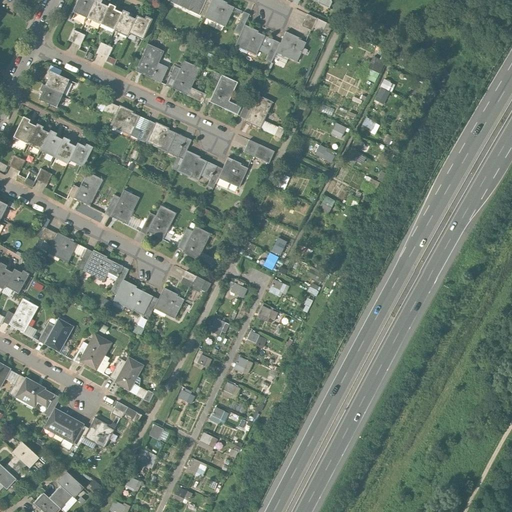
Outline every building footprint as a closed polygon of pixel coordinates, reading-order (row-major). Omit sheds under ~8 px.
[(77,0),(72,12),(86,18),(94,0),(77,0)] [(101,0),(94,0),(86,18),(100,24),(108,7),(101,3),(102,0),(101,0)] [(168,0),(199,14),(206,0),(168,0)] [(206,0),(199,14),(205,17),(212,0),(206,0)] [(226,27),(233,11),(234,8),(235,6),(227,3),(228,2),(223,0),(212,0),(205,17),(226,27)] [(309,0),(328,9),(331,3),(329,0),(309,0)] [(109,4),(108,7),(100,24),(114,30),(122,13),(114,10),(116,7),(109,4)] [(123,10),(122,13),(114,30),(128,36),(129,34),(135,19),(128,16),(129,13),(123,10)] [(235,32),(241,34),(245,24),(250,14),(244,12),(235,32)] [(302,26),(312,31),(314,27),(323,31),(323,32),(328,35),(331,27),(331,25),(307,15),(302,26)] [(137,16),(135,19),(129,34),(143,40),(152,19),(146,16),(145,19),(137,16)] [(259,30),(245,24),(241,34),(235,46),(256,56),(259,51),(265,36),(258,32),(259,30)] [(73,30),(68,41),(80,46),(85,36),(73,30)] [(286,31),(281,43),(276,52),(297,62),(306,42),(299,39),(300,37),(286,31)] [(281,43),(265,36),(259,51),(267,55),(265,60),(271,63),(276,52),(281,43)] [(101,43),(96,54),(107,59),(112,48),(101,43)] [(148,45),(135,71),(151,79),(158,63),(163,53),(148,45)] [(184,61),(180,70),(172,89),(203,103),(203,102),(206,95),(191,88),(200,68),(184,61)] [(168,67),(158,63),(151,79),(160,83),(168,67)] [(165,86),(172,89),(180,70),(174,67),(165,86)] [(49,78),(45,86),(62,94),(68,80),(49,71),(46,77),(49,78)] [(209,104),(209,103),(222,76),(216,73),(206,95),(203,102),(209,104)] [(238,83),(222,76),(209,103),(237,116),(241,107),(229,102),(238,83)] [(375,100),(384,104),(390,92),(394,83),(384,79),(375,100)] [(55,108),(62,94),(45,86),(42,85),(39,91),(42,92),(39,100),(55,108)] [(257,95),(252,105),(245,120),(244,122),(281,139),(285,130),(279,127),(279,128),(264,121),(272,102),(257,95)] [(96,109),(103,112),(108,103),(101,100),(96,109)] [(108,102),(108,103),(103,112),(115,117),(119,107),(108,102)] [(240,117),(245,120),(252,105),(246,102),(240,117)] [(120,105),(119,107),(115,117),(110,126),(137,139),(140,132),(134,129),(140,116),(133,113),(134,111),(120,105)] [(13,137),(27,143),(36,126),(29,122),(30,119),(24,116),(13,137)] [(141,140),(147,143),(155,124),(149,121),(141,140)] [(147,143),(168,153),(177,134),(169,130),(169,128),(156,122),(155,124),(147,143)] [(37,123),(36,126),(27,143),(40,150),(49,133),(42,129),(43,126),(37,123)] [(335,123),(332,134),(342,136),(345,126),(335,123)] [(40,150),(54,157),(62,140),(55,136),(57,133),(50,130),(49,133),(40,150)] [(168,153),(178,157),(186,138),(177,134),(168,153)] [(67,164),(69,160),(76,146),(69,143),(70,140),(64,137),(62,140),(54,157),(67,164)] [(186,138),(178,157),(183,160),(187,151),(192,140),(186,138)] [(274,152),(249,140),(244,152),(269,164),(274,152)] [(78,143),(76,146),(69,160),(83,167),(93,147),(87,144),(85,147),(78,143)] [(348,150),(345,160),(356,163),(359,153),(348,150)] [(198,181),(201,176),(207,162),(199,158),(200,157),(187,151),(183,160),(177,172),(198,181)] [(14,155),(9,166),(20,172),(25,161),(14,155)] [(177,172),(183,160),(178,157),(172,169),(177,172)] [(228,157),(223,169),(218,178),(239,188),(248,169),(241,165),(241,164),(228,157)] [(213,189),(218,178),(223,169),(207,162),(201,176),(210,180),(207,186),(213,189)] [(41,169),(36,179),(46,185),(52,174),(41,169)] [(286,171),(281,185),(288,188),(293,174),(286,171)] [(102,180),(87,173),(80,188),(74,199),(89,206),(102,180)] [(32,187),(34,182),(27,178),(25,183),(32,187)] [(68,196),(74,199),(80,188),(74,185),(68,196)] [(139,199),(124,191),(120,198),(110,217),(125,225),(139,199)] [(105,214),(110,217),(120,198),(114,195),(105,214)] [(175,214),(160,206),(155,216),(147,232),(162,239),(175,214)] [(146,235),(147,232),(155,216),(150,213),(140,232),(146,235)] [(33,235),(52,245),(57,234),(46,228),(50,220),(43,216),(33,235)] [(210,234),(195,226),(192,232),(183,251),(182,253),(197,260),(201,252),(210,234)] [(177,248),(183,251),(192,232),(187,229),(177,248)] [(68,263),(77,244),(70,241),(71,239),(58,232),(57,234),(52,245),(48,253),(68,263)] [(278,254),(284,242),(277,238),(271,250),(278,254)] [(77,269),(83,272),(93,252),(87,249),(77,269)] [(94,251),(93,252),(83,272),(103,282),(108,273),(113,262),(106,259),(107,257),(94,251)] [(222,262),(201,252),(197,260),(218,271),(222,262)] [(0,287),(3,289),(5,286),(12,272),(5,268),(7,266),(1,262),(0,263),(0,287)] [(108,273),(118,278),(123,267),(113,262),(108,273)] [(112,289),(118,292),(124,281),(129,270),(123,267),(118,278),(112,289)] [(14,269),(12,272),(5,286),(18,293),(21,289),(28,276),(29,274),(23,270),(22,273),(14,269)] [(186,272),(180,283),(200,293),(201,291),(206,293),(211,284),(186,272)] [(32,279),(28,276),(21,289),(25,291),(32,279)] [(274,278),(268,291),(282,297),(288,284),(274,278)] [(136,287),(124,281),(118,292),(114,301),(143,316),(153,297),(136,288),(136,287)] [(230,291),(242,296),(246,288),(234,282),(230,291)] [(69,289),(63,286),(60,292),(66,295),(69,289)] [(164,288),(159,300),(154,309),(175,319),(184,300),(177,296),(178,295),(164,288)] [(149,319),(154,309),(159,300),(153,297),(143,316),(149,319)] [(9,324),(24,333),(28,325),(38,307),(23,299),(14,315),(9,324)] [(267,320),(272,310),(262,305),(257,315),(267,320)] [(9,325),(9,324),(14,315),(8,312),(5,318),(3,322),(9,325)] [(73,326),(58,318),(54,325),(45,343),(59,351),(73,326)] [(220,334),(224,321),(215,318),(210,331),(220,334)] [(44,344),(45,343),(54,325),(49,322),(38,341),(44,344)] [(101,324),(98,330),(105,333),(108,327),(101,324)] [(37,330),(28,325),(24,333),(23,334),(32,339),(37,330)] [(246,338),(263,347),(267,338),(251,329),(246,338)] [(89,345),(80,361),(96,370),(111,343),(95,335),(89,345)] [(78,364),(80,361),(89,345),(83,342),(73,361),(78,364)] [(233,369),(243,372),(247,358),(237,355),(233,369)] [(120,386),(129,391),(137,378),(143,366),(129,358),(126,363),(116,381),(115,383),(117,385),(116,386),(119,387),(120,386)] [(110,378),(116,381),(126,363),(120,360),(110,378)] [(10,369),(0,363),(0,386),(5,378),(10,370),(10,369)] [(19,375),(10,370),(5,378),(15,384),(19,375)] [(26,379),(19,375),(15,384),(8,395),(15,398),(16,397),(26,379)] [(27,377),(26,379),(16,397),(35,407),(38,402),(48,407),(54,395),(45,389),(45,388),(27,377)] [(140,380),(137,378),(129,391),(129,392),(149,404),(154,394),(148,391),(147,393),(139,388),(140,386),(140,380)] [(226,381),(221,394),(234,399),(239,386),(226,381)] [(180,399),(191,404),(195,395),(184,390),(180,399)] [(61,398),(54,395),(48,407),(44,413),(50,417),(55,409),(61,398)] [(122,419),(128,407),(118,402),(112,413),(122,419)] [(222,425),(228,411),(214,406),(208,419),(222,425)] [(83,425),(55,409),(50,417),(44,428),(73,444),(83,426),(83,425)] [(142,415),(136,412),(132,421),(137,424),(142,415)] [(95,418),(89,429),(84,438),(104,449),(114,430),(107,426),(108,425),(95,418)] [(149,434),(164,439),(167,430),(153,425),(149,434)] [(89,429),(83,426),(73,444),(79,447),(84,438),(89,429)] [(211,450),(216,438),(203,431),(197,444),(211,450)] [(16,455),(5,467),(15,477),(27,465),(30,468),(40,457),(23,441),(13,452),(16,455)] [(152,466),(156,455),(140,449),(136,461),(152,466)] [(191,457),(185,471),(201,478),(207,464),(191,457)] [(17,479),(15,477),(5,467),(0,462),(0,490),(4,487),(7,489),(17,479)] [(57,483),(60,486),(71,496),(74,499),(84,488),(67,472),(57,483)] [(137,490),(141,480),(129,476),(125,485),(137,490)] [(60,508),(71,496),(60,486),(49,498),(60,508)] [(178,486),(173,496),(182,500),(187,491),(178,486)] [(57,511),(61,509),(60,508),(49,498),(44,493),(34,503),(42,511),(57,511)] [(114,499),(110,508),(117,511),(122,511),(125,505),(114,499)]
